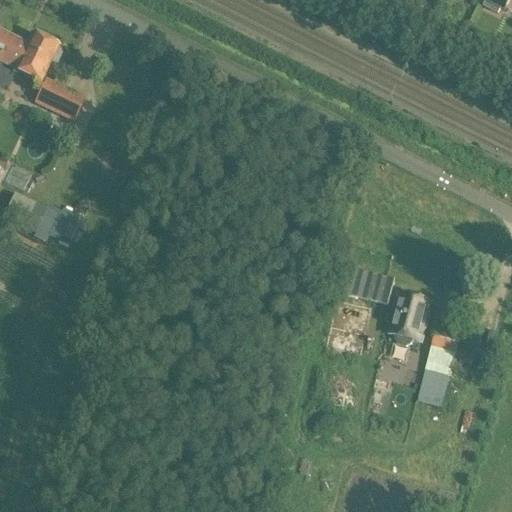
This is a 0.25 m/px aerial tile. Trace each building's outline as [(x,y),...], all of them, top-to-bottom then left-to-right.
[(483,0),(483,1),(486,3),(484,8),(498,15),(501,10),(504,12),(510,0),(483,0)] [(25,47),(21,45),(22,43),(0,32),(0,63),(9,69),(11,66),(15,68),(13,73),(40,87),(50,65),(57,63),(61,56),(59,50),(58,50),(58,49),(31,36),(25,47)] [(73,125),(85,101),(46,81),(34,105),(73,125)] [(2,219),(33,235),(45,212),(14,196),(2,219)] [(337,267),(330,293),(339,295),(387,308),(394,282),(346,269),(337,267)] [(421,344),(431,306),(398,296),(387,335),(397,338),(395,346),(411,350),(413,342),(421,344)] [(459,337),(437,331),(428,366),(419,402),(441,408),(451,372),(459,337)] [(318,376),(336,374),(334,356),(316,358),(318,376)] [(320,398),(349,397),(349,375),(319,377),(320,398)]
